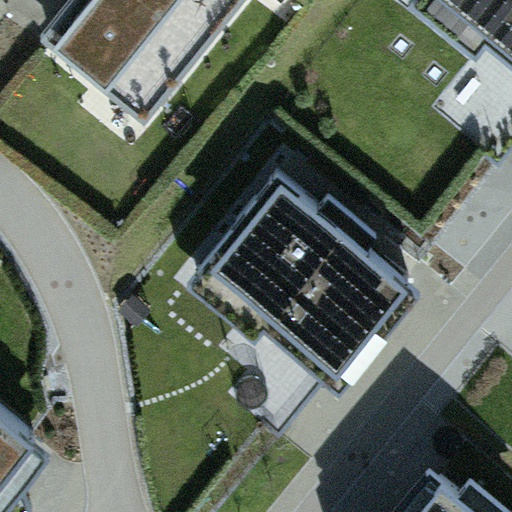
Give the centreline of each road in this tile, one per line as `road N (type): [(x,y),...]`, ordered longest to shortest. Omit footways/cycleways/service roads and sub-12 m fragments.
road 1 (residential): [(119,511),(76,267),(0,197)]
road 2 (residential): [(310,511),(511,255)]
